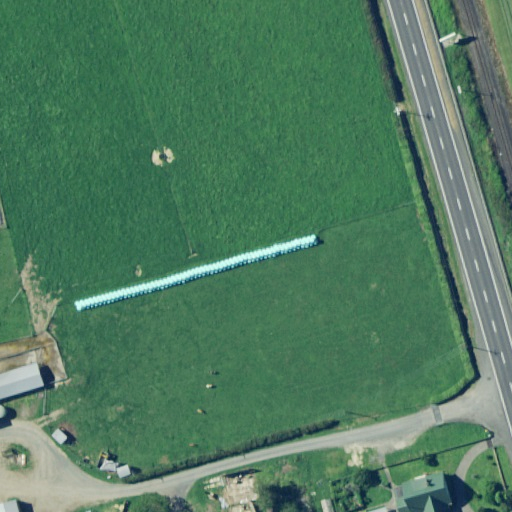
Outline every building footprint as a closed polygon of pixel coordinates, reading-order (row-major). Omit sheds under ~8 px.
[(0,421),(12,418),(7,404),(0,406),(0,400),(48,386),(41,364),(0,376),(0,421)] [(128,411),(122,402),(110,410),(115,419),(128,411)] [(266,511),(255,469),(225,477),(233,511),(266,511)] [(441,511),(457,508),(447,474),(406,485),(407,492),(399,494),(403,511),(428,511),(439,509),(439,511),(441,511)] [(223,488),(221,478),(207,480),(208,490),(223,488)] [(336,511),(334,500),(324,502),(326,511),(336,511)] [(0,511),(22,511),(20,502),(0,506),(0,511)]
